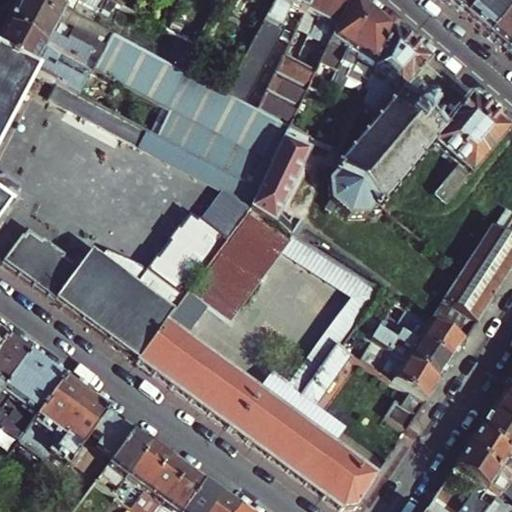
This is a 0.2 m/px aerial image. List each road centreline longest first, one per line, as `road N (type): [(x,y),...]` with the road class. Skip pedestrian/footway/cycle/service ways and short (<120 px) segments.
road 1 (residential): [(0,302),(288,511)]
road 2 (residential): [(511,319),(389,511)]
road 3 (residential): [(511,101),(392,0)]
